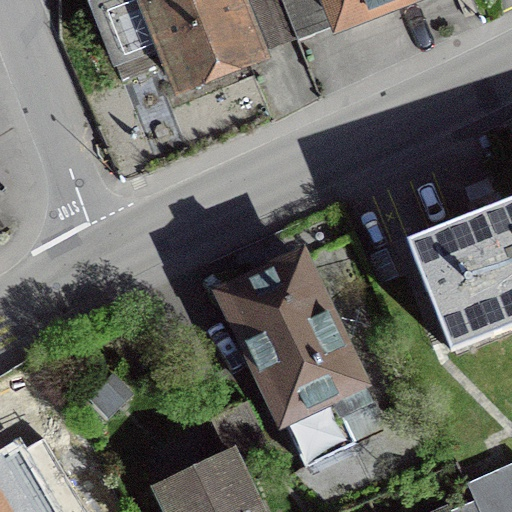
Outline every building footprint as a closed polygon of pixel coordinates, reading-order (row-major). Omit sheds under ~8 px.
[(94,0),(87,3),(114,72),(155,56),(175,106),(273,67),(246,0),(94,0)] [(334,44),(446,0),(445,0),(249,0),(269,50),(297,40),(299,44),(329,32),(334,44)] [(511,209),(495,216),(407,251),(451,362),(511,338),(511,209)] [(288,435),(306,472),(385,433),(367,395),(374,392),(306,251),(211,296),(280,438),(288,435)] [(210,425),(226,457),(151,492),(160,511),(265,511),(246,470),(273,457),(249,407),(210,425)] [(0,511),(61,511),(60,508),(68,504),(29,437),(20,443),(18,442),(0,451),(0,511)] [(475,502),(478,511),(511,511),(511,464),(467,484),(475,502)] [(478,511),(475,502),(452,511),(451,511),(449,507),(437,511),(478,511)]
